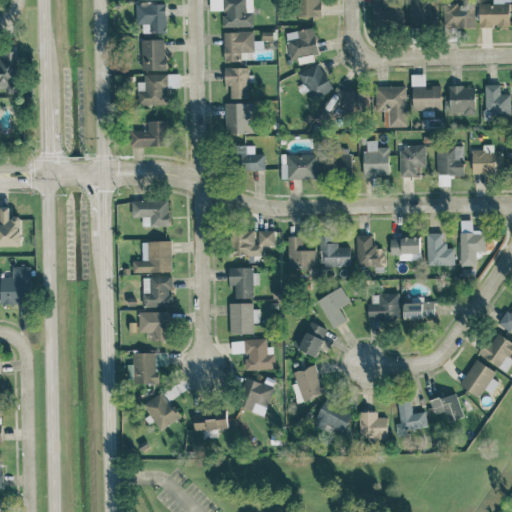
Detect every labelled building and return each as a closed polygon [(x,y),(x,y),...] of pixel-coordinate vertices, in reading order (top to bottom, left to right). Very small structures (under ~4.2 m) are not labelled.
[(320,0),(295,0),(296,16),(321,15),(320,0)] [(373,0),(372,25),(404,26),(404,7),(390,6),(389,0),(373,0)] [(436,0),(407,0),(408,26),(437,25),(436,0)] [(475,27),(475,2),(444,3),(444,27),(475,27)] [(166,3),(136,4),(136,24),(142,24),(143,33),(167,32),(166,3)] [(223,31),(224,61),(241,61),(241,51),(254,51),(254,31),(223,31)] [(165,38),(141,39),(142,70),(166,69),(165,38)] [(18,52),(0,52),(0,87),(5,88),(5,92),(17,92),(18,52)] [(333,90),(319,61),(295,73),(303,89),(307,87),(313,100),(333,90)] [(231,98),(250,97),(250,74),(249,74),(248,67),(224,67),(225,85),(230,85),(231,98)] [(137,81),(138,105),(168,104),(167,73),(144,74),(145,81),(137,81)] [(441,109),(441,84),(413,85),(414,110),(441,109)] [(484,84),(485,118),(511,117),(511,114),(511,93),(500,93),(500,84),(484,84)] [(449,86),(449,113),(475,113),(475,85),(449,86)] [(369,89),(342,90),(343,112),(369,111),(369,89)] [(225,103),(226,133),(252,132),(251,102),(225,103)] [(168,120),(148,120),(148,129),(130,129),(130,146),(168,145),(168,120)] [(389,146),(377,147),(377,140),(364,140),(364,176),(389,175),(389,146)] [(254,153),(254,144),(235,145),(235,157),(239,157),(240,170),(265,169),(265,153),(254,153)] [(472,174),(503,173),(503,150),(494,151),(493,144),(482,144),(483,149),(472,149),(472,174)] [(425,145),(399,146),(400,176),(416,176),(416,166),(425,166),(425,145)] [(132,216),(142,217),(142,225),(168,225),(169,200),(132,200),(132,216)] [(0,245),(22,245),(21,216),(10,216),(10,206),(0,206),(0,245)] [(476,264),(476,251),(485,251),(485,229),(473,230),(473,219),(460,220),(461,265),(476,264)] [(263,255),(263,245),(275,245),(275,230),(231,229),(230,254),(263,255)] [(427,232),(427,264),(455,264),(454,247),(444,248),(444,232),(427,232)] [(384,248),(374,248),(373,234),(356,234),(357,267),(384,266),(384,248)] [(316,267),(315,249),(303,249),(303,235),(288,236),(288,268),(316,267)] [(350,265),(350,244),(332,245),(332,235),(320,235),(320,266),(350,265)] [(390,254),(399,254),(399,259),(421,259),(420,237),(390,237),(390,254)] [(133,271),(172,271),(171,240),(142,241),(142,259),(133,259),(133,271)] [(0,276),(1,304),(31,303),(30,266),(12,266),(12,276),(0,276)] [(229,284),(235,284),(235,298),(253,297),(253,284),(257,284),(256,266),(229,267),(229,284)] [(143,306),(173,306),(173,291),(172,275),(143,276),(143,306)] [(317,300),(333,327),(346,320),(339,307),(350,301),(341,286),(317,300)] [(379,293),(379,302),(368,303),(368,320),(399,319),(398,292),(379,293)] [(404,319),(434,319),(434,301),(403,301),(404,319)] [(229,303),(230,333),(254,332),(254,322),(260,322),(260,309),(253,309),(253,302),(229,303)] [(511,304),(501,325),(511,331),(511,329),(511,304)] [(169,311),(139,311),(139,332),(152,332),(152,339),(169,339),(169,311)] [(316,356),(328,328),(310,320),(298,348),(316,356)] [(480,354),(505,371),(511,360),(511,357),(509,356),(511,351),(511,341),(495,331),(480,354)] [(275,368),(274,346),(267,346),(267,338),(231,339),(232,354),(245,354),(245,369),(275,368)] [(498,382),(492,377),(496,372),(476,358),(459,384),(479,397),(484,388),(491,393),(498,382)] [(237,407),(266,414),(273,385),(244,378),(237,407)] [(144,403),(160,430),(179,418),(163,391),(144,403)] [(464,416),(456,392),(430,400),(434,414),(445,410),(448,421),(464,416)] [(397,433),(428,429),(426,410),(412,412),(410,398),(397,400),(400,422),(396,423),(397,433)] [(344,431),(353,413),(325,400),(313,424),(331,433),(334,426),(344,431)] [(193,413),(195,431),(229,426),(226,409),(193,413)] [(359,411),(359,439),(388,439),(387,416),(377,417),(377,411),(359,411)]
